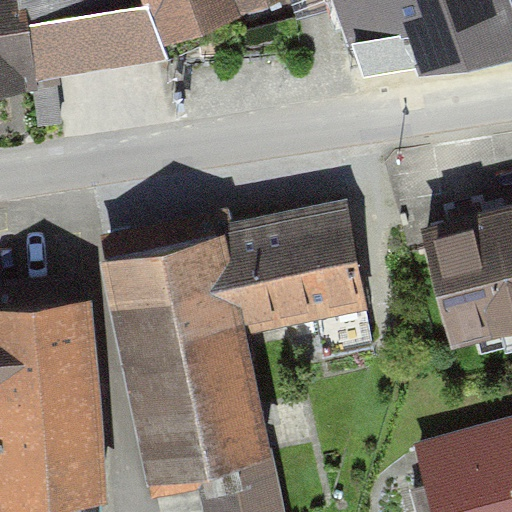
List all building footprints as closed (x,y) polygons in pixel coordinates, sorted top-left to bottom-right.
[(301,0),(136,0),(153,50),(302,1),(301,0)] [(511,41),(511,0),(333,0),(364,92),(511,41)] [(0,5),(0,92),(12,91),(0,5)] [(361,202),(239,221),(256,327),(377,308),(361,202)] [(511,207),(424,227),(450,343),(511,329),(511,207)] [(286,511),(238,237),(100,262),(142,498),(204,487),(208,511),(286,511)] [(0,497),(94,495),(89,300),(0,302),(0,497)] [(511,511),(511,407),(422,432),(444,511),(511,511)]
